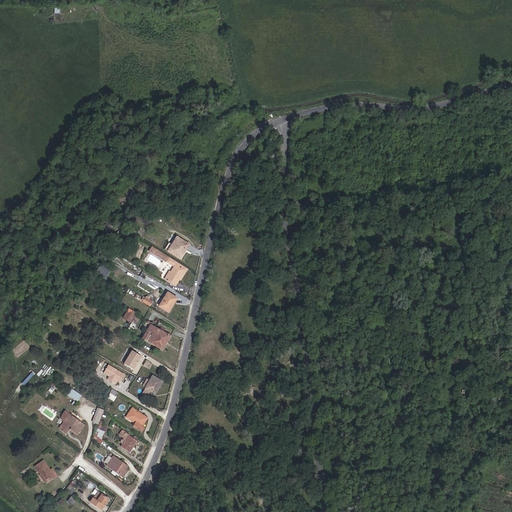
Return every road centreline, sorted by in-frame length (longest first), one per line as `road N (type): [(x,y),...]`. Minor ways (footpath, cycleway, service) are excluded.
road 1 (tertiary): [(283,119),(239,148),(177,408),(134,511)]
road 2 (unclassified): [(324,511),(285,231),(283,119)]
road 3 (tertiary): [(283,119),(357,101),(395,111),(511,87)]
road 4 (unknown): [(136,506),(82,461),(91,411)]
